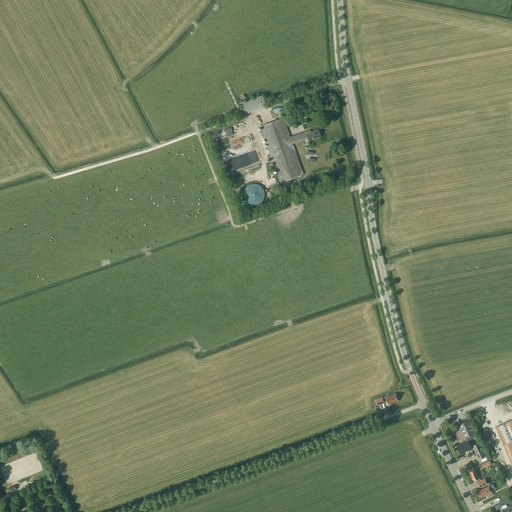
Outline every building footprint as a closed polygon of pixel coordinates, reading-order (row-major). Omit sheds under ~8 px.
[(262,94),(239,103),(244,114),(266,106),(262,94)] [(309,141),(321,137),(319,130),(311,133),(310,130),(290,137),(284,118),(260,126),(270,155),(267,156),(270,162),(273,162),(280,182),(303,174),(293,144),(308,138),(309,141)] [(227,173),(234,171),(231,161),(224,163),(227,173)] [(264,197),(264,194),(264,191),(263,188),(261,186),(258,184),(255,184),(252,184),(250,184),(247,186),(245,188),(244,191),(243,194),(244,197),(245,200),(247,202),(250,204),(252,204),(255,204),(258,204),(261,202),(263,200),(264,197)] [(399,397),(398,397),(397,396),(396,396),(396,394),(383,398),(382,396),(376,399),(378,405),(384,402),(387,401),(388,404),(394,402),(394,401),(398,400),(397,399),(398,399),(399,397)] [(476,433),(470,419),(458,425),(464,438),(476,433)] [(511,419),(496,427),(511,465),(511,419)] [(486,455),(480,442),(472,445),(479,459),(486,455)] [(481,480),(476,468),(469,471),(473,480),(476,479),(480,487),(488,484),(485,478),(481,480)] [(487,497),(493,494),(489,485),(478,491),(481,497),(486,495),(487,497)] [(501,506),(511,501),(509,496),(499,500),(500,504),(501,506)]
